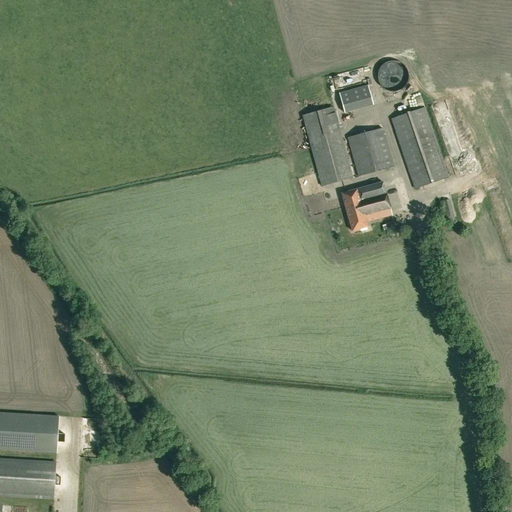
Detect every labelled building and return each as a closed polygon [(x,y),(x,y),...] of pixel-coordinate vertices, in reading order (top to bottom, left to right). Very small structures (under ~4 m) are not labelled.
[(408,79),(408,76),(408,73),(407,70),(406,69),(404,66),(402,65),(399,63),(396,62),(393,62),(391,62),(388,63),(386,65),(383,67),(381,69),(380,72),(380,74),(379,77),(380,80),(381,82),(382,85),(384,87),(386,88),(389,90),(391,91),(394,91),(396,90),(399,90),(402,88),(404,87),(406,84),(407,83),(408,79)] [(368,85),(339,93),(344,113),(373,105),(368,85)] [(303,116),(309,140),(341,132),(334,107),(303,116)] [(416,189),(449,177),(425,107),(392,119),(416,189)] [(456,118),(442,121),(443,127),(457,123),(456,118)] [(348,138),(358,176),(394,167),(384,128),(348,138)] [(341,132),(309,140),(322,186),(353,178),(341,132)] [(364,215),(366,223),(392,215),(383,182),(341,194),(348,219),(349,219),(364,215)] [(450,199),(443,201),(447,217),(454,215),(450,199)] [(349,219),(352,231),(367,227),(366,223),(364,215),(348,219),(349,219)] [(59,417),(0,414),(0,450),(57,453),(59,417)] [(0,495),(54,498),(56,468),(0,464),(0,495)]
